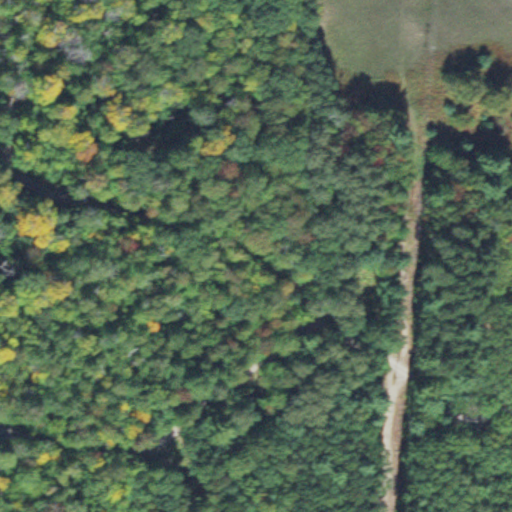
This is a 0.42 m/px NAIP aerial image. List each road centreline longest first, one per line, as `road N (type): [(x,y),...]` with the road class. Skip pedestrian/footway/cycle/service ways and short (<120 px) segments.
road 1 (residential): [(511,411),(465,419),(310,321),(279,277),(229,245),(5,170),(4,109),(61,0)]
road 2 (residential): [(310,321),(218,387),(172,432),(129,452),(0,425)]
